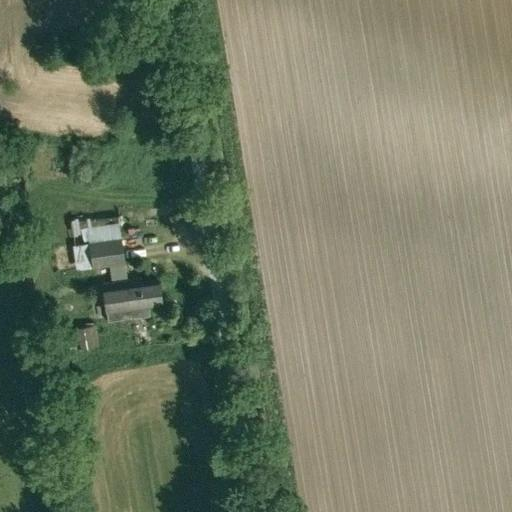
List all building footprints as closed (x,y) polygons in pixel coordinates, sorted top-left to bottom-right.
[(184,237),(186,271),(205,270),(204,236),(184,237)] [(72,245),(75,270),(92,267),(92,268),(125,263),(121,237),(88,242),(72,245)] [(138,254),(138,264),(155,263),(154,253),(138,254)] [(140,277),(127,279),(103,282),(108,321),(148,316),(147,305),(161,304),(158,281),(140,283),(140,277)] [(95,325),(74,329),(60,331),(63,351),(98,345),(95,325)]
